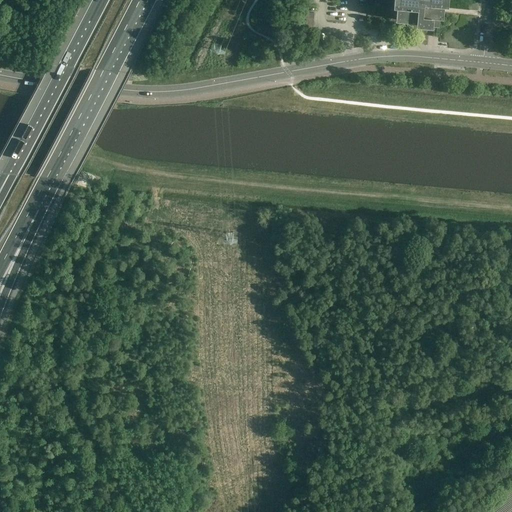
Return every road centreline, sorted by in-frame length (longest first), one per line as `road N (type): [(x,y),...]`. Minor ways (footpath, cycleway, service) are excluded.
road 1 (tertiary): [(0,75),(185,89),(375,56),(482,62)]
road 2 (motorway): [(31,207),(138,0)]
road 3 (motorway): [(100,0),(7,176)]
